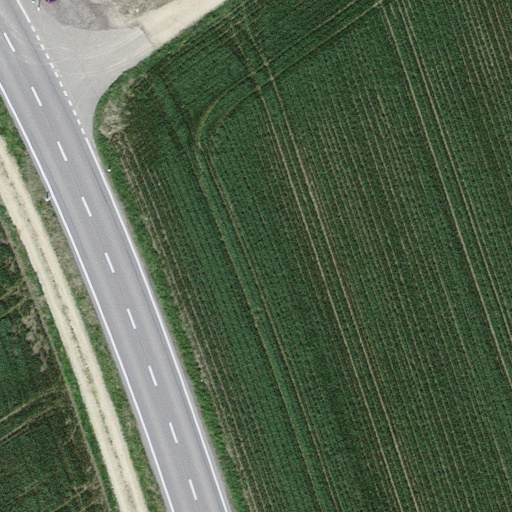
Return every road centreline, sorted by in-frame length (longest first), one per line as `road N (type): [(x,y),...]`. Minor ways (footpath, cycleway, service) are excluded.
road 1 (secondary): [(183,511),(30,84),(0,25)]
road 2 (track): [(129,511),(0,145)]
road 3 (track): [(30,84),(205,0)]
